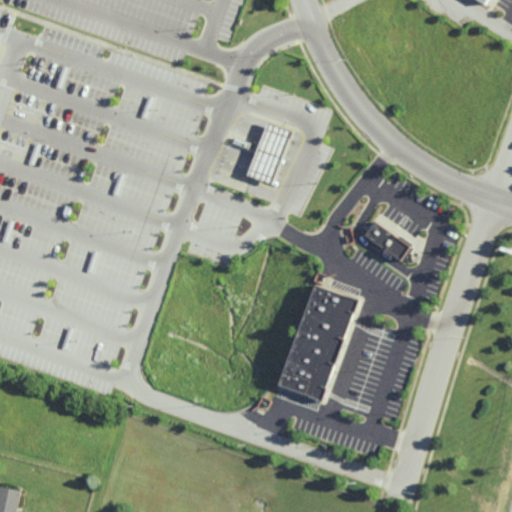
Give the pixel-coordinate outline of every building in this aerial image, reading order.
[(501,0),(493,14),(472,0),(501,0)] [(253,177),(278,184),(295,130),(271,122),(253,177)] [(380,221),(370,235),(391,249),(390,252),(396,256),(398,254),(406,260),(416,246),(380,221)] [(366,299),(321,284),(286,385),(331,401),(366,299)] [(0,511),(19,511),(24,491),(2,486),(0,495),(0,511)]
